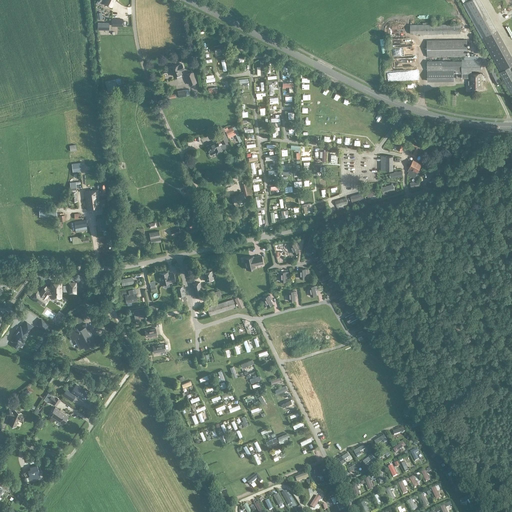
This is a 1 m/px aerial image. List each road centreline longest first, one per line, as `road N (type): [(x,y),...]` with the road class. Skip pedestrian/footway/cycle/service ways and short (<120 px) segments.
road 1 (secondary): [(511,125),(435,116),(390,101),(188,0)]
road 2 (unclassified): [(224,245),(349,215),(511,158)]
road 3 (residential): [(224,245),(145,71),(133,0)]
road 4 (residential): [(357,511),(257,318)]
road 5 (track): [(139,359),(33,511)]
road 6 (track): [(218,511),(139,359)]
road 7 (track): [(201,366),(253,354),(296,446)]
